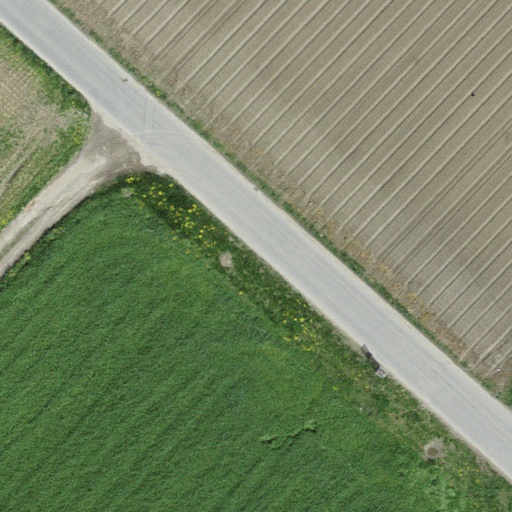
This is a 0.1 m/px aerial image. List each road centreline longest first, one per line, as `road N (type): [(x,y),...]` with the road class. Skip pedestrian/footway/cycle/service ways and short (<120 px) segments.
road 1 (unclassified): [(13,0),(511,441)]
road 2 (track): [(132,106),(0,249)]
